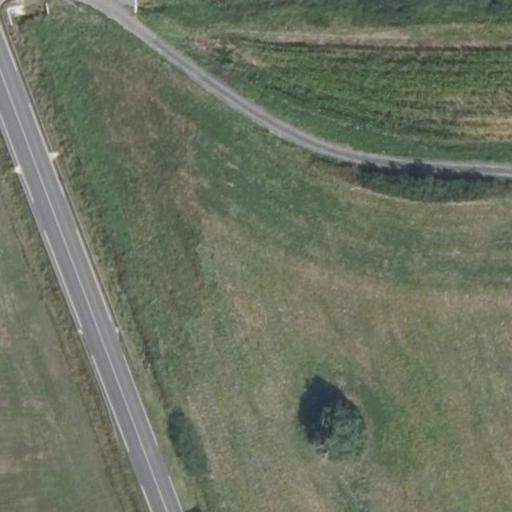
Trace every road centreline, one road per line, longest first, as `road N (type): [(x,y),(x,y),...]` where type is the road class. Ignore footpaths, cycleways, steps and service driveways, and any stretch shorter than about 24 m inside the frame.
road 1 (track): [(84,0),(180,69),(328,156),(511,170)]
road 2 (primary): [(164,511),(0,80)]
